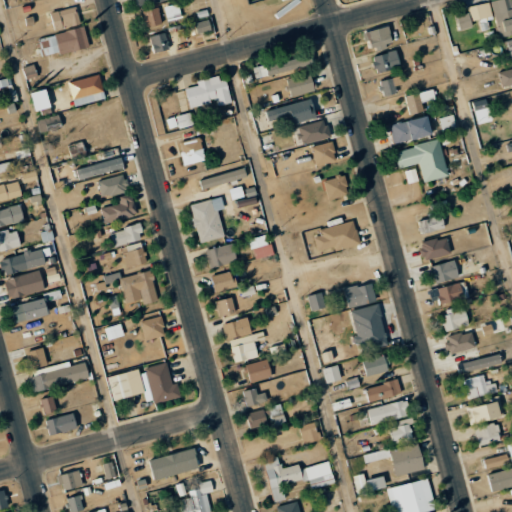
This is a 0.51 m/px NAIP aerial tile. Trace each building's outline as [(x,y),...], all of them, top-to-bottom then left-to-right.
[(511,31),(511,3),(511,4),(510,0),(493,0),(491,1),(499,35),(511,31)] [(167,22),(181,18),(178,3),(163,7),(167,22)] [(492,29),(488,3),(467,7),(468,13),(456,15),(458,29),(472,27),(471,20),(479,18),(481,31),(492,29)] [(80,24),(76,7),(50,13),(54,31),(80,24)] [(142,11),(146,28),(161,24),(158,8),(142,11)] [(211,30),(208,20),(188,25),(191,36),(211,30)] [(363,32),(368,51),(392,44),(387,25),(363,32)] [(89,46),(84,27),(37,40),(42,59),(89,46)] [(150,36),(152,53),(167,50),(165,33),(150,36)] [(376,72),(400,66),(395,50),(372,56),(376,72)] [(252,66),(255,77),(308,66),(305,55),(252,66)] [(511,68),(498,71),(501,88),(511,85),(511,68)] [(291,97),(315,90),(309,72),(286,79),(291,97)] [(95,101),(93,95),(104,92),(99,74),(68,83),(75,106),(95,101)] [(184,88),(189,108),(216,101),(217,106),(231,102),(224,75),(196,82),(197,85),(184,88)] [(383,96),(395,93),(392,78),(379,81),(383,96)] [(423,110),(420,103),(435,99),(432,88),(404,97),(409,115),(423,110)] [(30,93),(35,111),(51,107),(46,89),(30,93)] [(287,116),(289,124),(315,117),(310,99),(265,110),(268,121),(287,116)] [(193,125),(189,112),(166,118),(169,131),(193,125)] [(442,133),(456,129),(452,114),(438,118),(442,133)] [(40,134),(61,128),(58,115),(37,120),(40,134)] [(432,133),(427,115),(388,125),(393,144),(432,133)] [(303,144),(329,137),(324,119),(298,126),(303,144)] [(178,142),(185,165),(206,160),(200,136),(178,142)] [(447,176),(439,140),(394,150),(398,168),(418,163),(422,182),(447,176)] [(311,147),(316,167),(337,161),(332,141),(311,147)] [(75,169),(78,179),(123,168),(120,157),(75,169)] [(0,172),(11,170),(9,161),(0,163),(0,172)] [(246,178),(244,169),(199,178),(201,188),(246,178)] [(37,180),(35,171),(22,174),(23,182),(37,180)] [(349,194),(344,174),(323,179),(328,199),(349,194)] [(101,197),(127,192),(124,175),(98,180),(101,197)] [(0,200),(21,196),(18,181),(0,185),(0,200)] [(119,204),(101,207),(103,222),(136,217),(132,194),(117,197),(119,204)] [(198,242),(223,237),(218,210),(224,209),(222,197),(191,203),(198,242)] [(0,226),(23,222),(20,205),(0,209),(0,226)] [(444,228),(441,215),(418,221),(422,234),(444,228)] [(334,246),(335,251),(359,244),(353,220),(318,229),(320,235),(313,237),(317,251),(334,246)] [(109,232),(113,247),(143,238),(139,224),(109,232)] [(0,251),(20,246),(16,229),(0,232),(0,251)] [(274,255),(271,242),(267,243),(266,235),(249,238),(253,259),(274,255)] [(451,253),(446,236),(419,243),(423,260),(451,253)] [(237,261),(232,243),(205,250),(210,268),(237,261)] [(126,268),(147,262),(142,247),(122,253),(126,268)] [(46,265),(44,256),(50,255),(48,248),(0,257),(0,260),(3,274),(46,265)] [(434,282),(458,278),(455,261),(431,265),(434,282)] [(9,300),(44,289),(38,269),(4,280),(9,300)] [(159,300),(149,270),(119,279),(126,303),(141,299),(142,305),(159,300)] [(215,292),(235,286),(230,270),(210,276),(215,292)] [(435,306),(468,298),(464,281),(431,289),(435,306)] [(348,308),(376,300),(371,282),(343,289),(348,308)] [(311,311),(325,307),(321,292),(307,295),(311,311)] [(235,312),(231,297),(214,301),(219,317),(235,312)] [(10,306),(14,322),(48,314),(44,298),(10,306)] [(357,349),(386,342),(377,304),(349,310),(357,349)] [(468,326),(464,307),(440,312),(444,331),(468,326)] [(140,321),(145,340),(165,335),(160,316),(140,321)] [(221,324),(226,340),(251,332),(247,317),(221,324)] [(484,335),(504,330),(502,319),(481,324),(484,335)] [(228,340),(234,362),(258,356),(254,341),(262,338),(260,331),(228,340)] [(448,353),(475,347),(471,331),(445,336),(448,353)] [(48,363),(43,347),(26,352),(30,368),(48,363)] [(461,363),(463,372),(501,363),(498,353),(461,363)] [(362,359),(365,375),(388,371),(385,356),(362,359)] [(249,382),(272,376),(267,359),(244,365),(249,382)] [(28,373),(33,392),(88,378),(84,362),(69,365),(68,362),(28,373)] [(180,396),(177,383),(171,384),(166,364),(138,370),(146,404),(180,396)] [(321,368),(325,383),(341,379),(337,364),(321,368)] [(114,400),(132,396),(126,372),(107,377),(114,400)] [(467,398),(496,392),(494,381),(485,382),(483,375),(463,378),(467,398)] [(368,402),(400,393),(397,379),(364,388),(368,402)] [(265,392),(257,394),(255,388),(242,391),(246,405),(267,400),(265,392)] [(39,399),(43,414),(55,411),(52,396),(39,399)] [(366,409),(370,424),(410,414),(406,399),(366,409)] [(469,423),(502,418),(499,401),(466,406),(469,423)] [(269,406),(273,427),(285,425),(281,404),(269,406)] [(45,421),(50,436),(77,428),(72,413),(45,421)] [(387,425),(393,444),(414,438),(409,418),(387,425)] [(299,425),(303,443),(319,439),(316,422),(299,425)] [(477,445),(500,441),(496,422),(474,427),(477,445)] [(390,448),(394,474),(422,471),(419,444),(390,448)] [(154,480),(198,468),(193,448),(149,460),(154,480)] [(362,455),(364,463),(390,457),(388,448),(362,455)] [(485,468),(507,464),(506,455),(483,459),(485,468)] [(263,460),(273,502),(285,499),(282,485),(309,479),(311,489),(334,483),(329,461),(299,468),(298,464),(281,468),(278,456),(263,460)] [(102,464),(106,479),(115,476),(111,461),(102,464)] [(511,468),(487,472),(490,490),(511,486),(511,468)] [(82,485),(78,470),(58,475),(62,490),(82,485)] [(383,475),(365,480),(363,473),(352,476),(357,494),(386,487),(383,475)] [(391,511),(426,511),(434,510),(427,479),(386,488),(391,511)] [(209,511),(206,493),(212,491),(210,480),(197,482),(199,489),(186,491),(189,503),(180,505),(181,511),(209,511)] [(68,511),(75,511),(82,511),(79,495),(65,498),(68,511)] [(276,507),(277,511),(299,511),(297,501),(276,507)]
